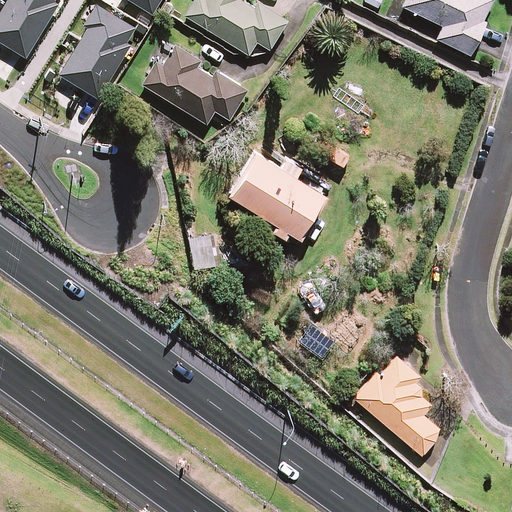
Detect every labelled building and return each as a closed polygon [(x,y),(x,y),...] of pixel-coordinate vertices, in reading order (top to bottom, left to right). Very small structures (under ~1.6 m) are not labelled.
[(0,0),(0,45),(49,0),(0,0)] [(132,32),(83,0),(74,0),(31,75),(65,97),(132,32)] [(137,0),(112,0),(128,16),(137,0)] [(184,0),(173,19),(234,57),(266,52),(286,20),(256,1),(252,7),(241,0),(184,0)] [(491,0),(403,0),(400,6),(440,25),(434,38),(466,53),(491,0)] [(196,59),(173,44),(160,64),(155,61),(141,83),(204,123),(212,110),(225,118),(244,89),(214,70),(210,76),(192,65),(196,59)] [(276,165),(250,149),(224,193),(272,222),(268,228),(280,236),(284,230),(301,240),(313,220),(307,216),(321,193),(291,175),(297,165),(282,156),(276,165)] [(215,264),(209,232),(186,237),(193,269),(215,264)] [(335,340),(310,322),(296,341),(321,359),(335,340)] [(372,367),(349,395),(418,457),(444,429),(423,411),(431,402),(419,394),(424,389),(419,385),(426,379),(394,351),(376,372),(372,367)]
